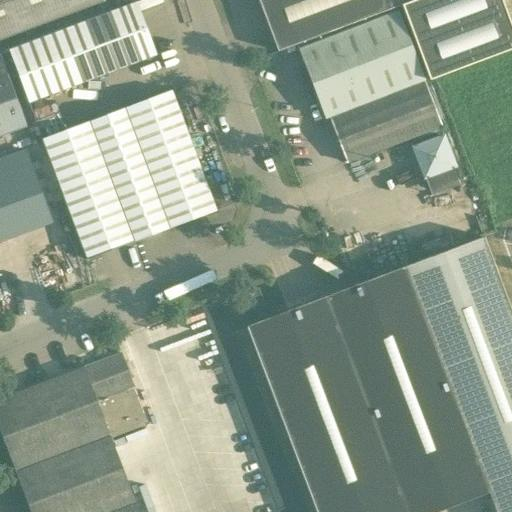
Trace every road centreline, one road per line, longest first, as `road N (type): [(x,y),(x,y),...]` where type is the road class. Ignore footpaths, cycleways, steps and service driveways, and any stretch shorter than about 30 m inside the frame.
road 1 (unclassified): [(0,343),(285,239),(195,0)]
road 2 (unknown): [(111,302),(165,401),(186,511)]
